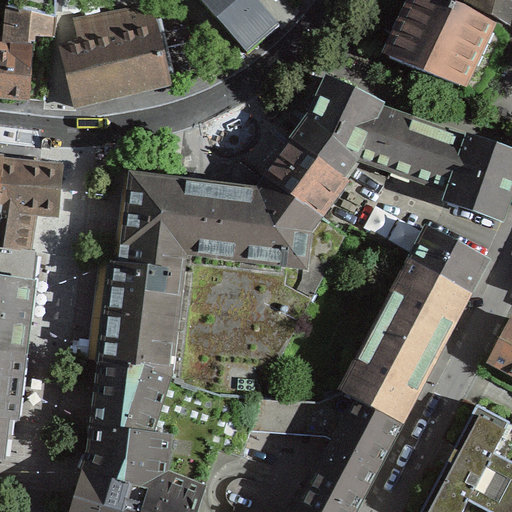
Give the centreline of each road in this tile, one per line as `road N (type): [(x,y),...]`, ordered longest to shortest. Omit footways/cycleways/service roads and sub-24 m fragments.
road 1 (residential): [(0,126),(94,131),(160,118),(244,85),(327,0)]
road 2 (residential): [(511,264),(383,511)]
